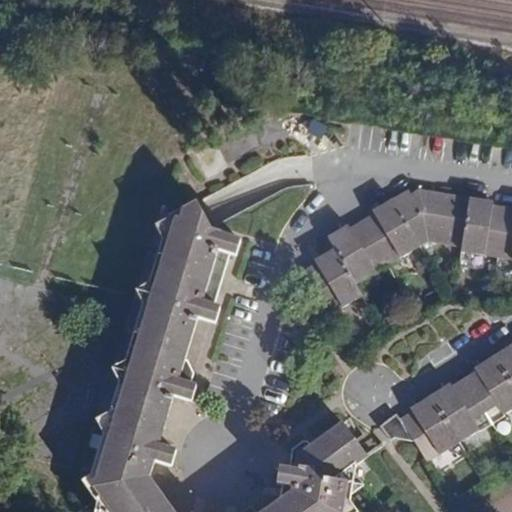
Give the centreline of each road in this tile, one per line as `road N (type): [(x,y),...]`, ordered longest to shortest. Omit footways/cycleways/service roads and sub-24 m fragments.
road 1 (residential): [(511,184),(402,167),(338,179),(292,237),(242,398)]
road 2 (residential): [(511,330),(375,416)]
